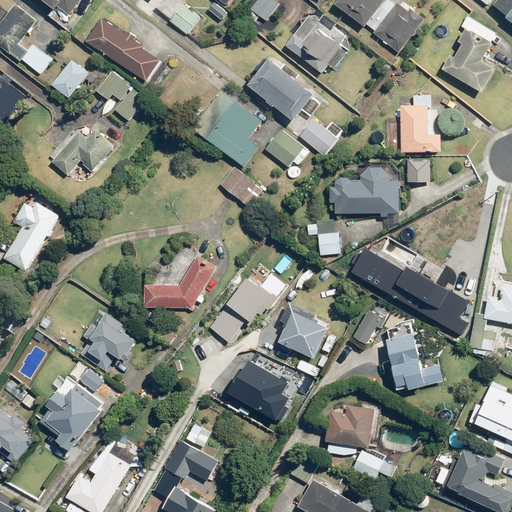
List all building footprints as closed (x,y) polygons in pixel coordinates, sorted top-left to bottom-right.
[(54,0),(62,6),(63,6),(72,13),(83,0),(54,0)] [(282,3),(278,0),(260,0),(249,15),(258,21),(263,15),(269,20),(282,3)] [(343,0),(371,24),(389,0),(343,0)] [(402,0),(377,31),(387,39),(386,41),(395,49),(397,46),(403,51),(429,17),(418,9),(418,8),(414,5),(412,7),(406,2),(405,3),(402,0)] [(511,0),(496,0),(489,10),(511,26),(511,0)] [(0,26),(0,39),(24,59),(32,49),(22,41),(40,19),(19,3),(10,14),(0,26)] [(203,17),(187,3),(173,19),(190,33),(203,17)] [(0,7),(0,26),(10,14),(1,6),(0,7)] [(503,33),(472,14),(465,25),(469,28),(462,40),(468,44),(461,55),(457,52),(447,67),(486,91),(502,66),(488,57),(503,33)] [(106,16),(90,40),(149,80),(164,59),(147,47),(148,45),(138,38),(140,36),(132,30),(130,33),(106,16)] [(311,21),(291,44),(324,72),(334,62),(338,65),(351,50),(345,44),(353,35),(338,22),(333,29),(320,17),(315,23),(311,21)] [(32,49),(24,59),(44,75),(57,59),(37,43),(32,49)] [(321,91),(277,54),(254,82),(266,92),(264,95),(277,106),(280,101),(301,118),(308,109),(315,115),(324,103),(317,96),(321,91)] [(93,71),(77,58),(57,83),(74,96),(82,86),(83,87),(85,84),(84,83),(93,71)] [(135,84),(116,69),(100,89),(112,98),(116,93),(124,99),(135,84)] [(9,80),(0,92),(0,121),(5,125),(29,94),(9,80)] [(136,87),(119,108),(133,119),(150,99),(136,87)] [(197,127),(249,165),(264,146),(253,138),(267,119),(226,89),(197,127)] [(418,104),(406,104),(406,150),(447,150),(447,132),(441,132),(441,107),(434,107),(434,94),(418,94),(418,104)] [(327,127),(340,138),(348,129),(335,118),(327,127)] [(92,136),(85,129),(57,160),(72,173),(86,158),(89,161),(87,163),(96,170),(120,144),(101,127),(92,136)] [(312,150),(285,129),(268,151),(290,169),(297,160),(301,163),(310,153),(312,150)] [(434,158),(412,158),(411,180),(434,181),(434,158)] [(268,187),(238,165),(225,182),(254,205),(268,187)] [(393,178),(393,173),(387,166),(373,166),(366,176),(341,176),(341,186),(335,186),(335,202),(340,202),(340,213),(404,212),(404,178),(393,178)] [(33,269),(65,215),(56,210),(60,201),(40,189),(22,220),(29,224),(10,255),(33,269)] [(344,252),(343,219),(312,220),(312,235),(324,235),(324,253),(344,252)] [(479,277),(487,229),(466,226),(463,240),(436,235),(432,258),(454,262),(452,272),(479,277)] [(368,247),(354,272),(463,332),(470,321),(462,317),(473,298),(411,264),(409,269),(368,247)] [(222,265),(202,253),(183,284),(151,282),(150,305),(191,306),(196,310),(199,306),(197,305),(201,299),(206,302),(209,297),(204,294),(222,265)] [(277,305),(291,284),(274,273),(268,282),(254,272),(217,328),(236,341),(252,318),(258,321),(271,301),(277,305)] [(494,294),(489,316),(511,320),(511,284),(507,284),(505,296),(494,294)] [(390,312),(375,303),(356,334),(372,343),(390,312)] [(25,315),(12,308),(2,326),(15,333),(25,315)] [(335,325),(300,308),(285,339),(320,356),(335,325)] [(84,353),(110,370),(122,352),(128,356),(141,337),(130,330),(132,326),(110,311),(100,325),(96,322),(87,334),(94,339),(84,353)] [(480,311),(473,345),(497,350),(501,330),(489,328),(491,319),(488,319),(489,313),(480,311)] [(432,365),(423,323),(392,329),(399,365),(402,364),(406,382),(416,380),(417,386),(449,379),(445,362),(432,365)] [(171,325),(162,333),(173,344),(182,336),(171,325)] [(323,367),(305,357),(300,367),(318,376),(323,367)] [(295,380),(259,358),(239,390),(285,418),(298,395),(289,389),(295,380)] [(108,379),(94,367),(84,379),(99,391),(108,379)] [(76,448),(109,407),(95,396),(97,394),(74,375),(69,382),(61,375),(53,385),(62,392),(54,402),(57,405),(46,418),(66,434),(63,438),(76,448)] [(469,417),(475,420),(511,436),(511,437),(511,440),(511,388),(496,381),(487,400),(484,399),(481,405),(476,403),(469,417)] [(336,408),(331,439),(333,439),(331,451),(348,454),(360,452),(361,444),(375,446),(381,407),(354,402),(352,411),(336,408)] [(15,416),(0,405),(0,456),(4,451),(19,462),(38,438),(25,428),(30,422),(18,413),(15,416)] [(200,422),(190,439),(204,448),(215,431),(200,422)] [(468,431),(457,426),(452,436),(463,441),(468,431)] [(98,511),(108,511),(141,451),(119,436),(94,470),(101,474),(98,480),(84,473),(71,497),(98,511)] [(213,511),(214,511),(175,488),(181,477),(184,479),(189,470),(206,479),(216,461),(181,441),(153,490),(167,498),(160,510),(164,511),(213,511)] [(461,458),(448,485),(505,511),(510,511),(511,508),(511,488),(489,478),(492,471),(502,476),(510,459),(488,448),(486,452),(471,445),(465,459),(461,458)] [(389,459),(367,448),(357,467),(380,478),(383,470),(394,476),(399,465),(388,460),(389,459)] [(320,465),(304,455),(294,472),(310,481),(320,465)] [(315,511),(372,511),(374,508),(379,499),(367,492),(362,501),(317,477),(302,505),(315,511)]
